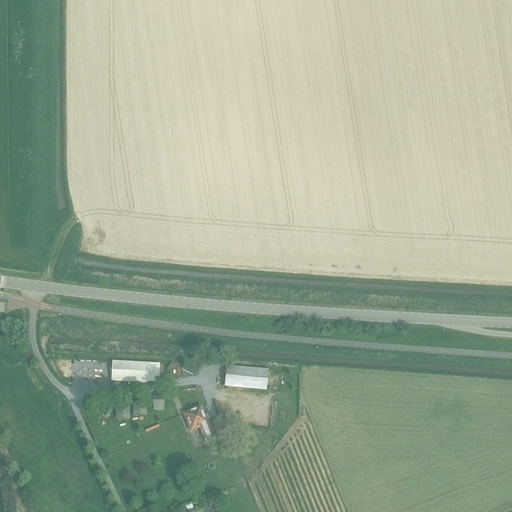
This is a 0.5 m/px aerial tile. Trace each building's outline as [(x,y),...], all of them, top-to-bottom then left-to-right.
[(147,383),(158,383),(159,365),(148,364),(113,362),(112,381),(147,383)] [(195,369),(184,364),(181,368),(192,374),(195,369)] [(226,367),(224,387),(266,391),(268,371),(226,367)] [(163,395),(153,395),(153,411),(163,411),(163,395)] [(145,400),(133,400),(133,415),(145,415),(145,400)] [(127,404),(116,404),(117,419),(127,419),(127,404)] [(111,409),(105,407),(102,414),(108,417),(111,409)] [(185,415),(188,424),(191,431),(199,428),(204,439),(211,436),(200,409),(185,415)] [(216,495),(207,499),(210,507),(219,503),(216,495)]
